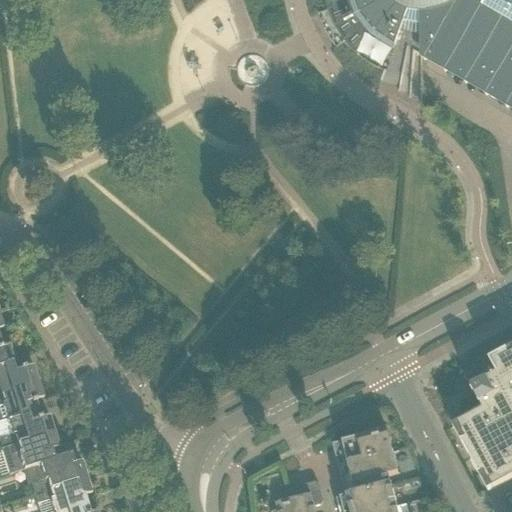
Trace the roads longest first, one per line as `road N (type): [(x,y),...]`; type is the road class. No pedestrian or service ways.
road 1 (unclassified): [(205,466),(225,437),(511,284)]
road 2 (residential): [(0,234),(32,245),(156,439),(205,466)]
